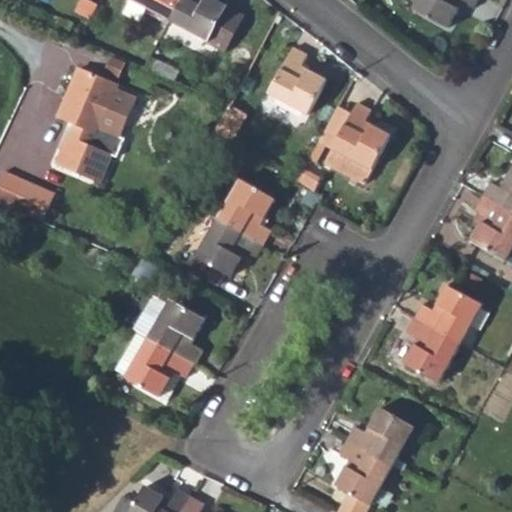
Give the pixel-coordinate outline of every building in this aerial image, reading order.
[(164,20),(174,0),(117,0),(113,9),(128,17),(135,4),(164,20)] [(174,0),(164,20),(219,49),(240,10),(221,0),(174,0)] [(417,0),(447,16),(456,0),(417,0)] [(284,54),(256,109),(295,130),(316,89),(292,76),(298,63),(284,54)] [(53,161),(98,181),(135,95),(113,86),(115,81),(78,65),(57,115),(70,121),(53,161)] [(235,139),(251,113),(234,103),(219,129),(235,139)] [(333,111),(318,140),(340,153),(355,124),(333,111)] [(340,153),(332,166),(373,189),(394,152),(365,135),(368,126),(358,120),(355,124),(340,153)] [(487,178),(481,191),(511,207),(511,167),(501,186),(487,178)] [(0,175),(0,201),(42,218),(54,190),(3,169),(0,175)] [(241,185),(219,220),(265,250),(276,232),(260,223),(272,204),(241,185)] [(511,256),(511,253),(511,207),(481,191),(475,203),(489,211),(476,235),(511,256)] [(258,261),(265,250),(219,220),(190,269),(215,284),(222,273),(229,277),(242,252),(258,261)] [(422,302),(411,320),(462,348),(486,304),(450,285),(435,310),(422,302)] [(171,302),(145,344),(191,371),(201,353),(187,344),(202,320),(171,302)] [(443,383),(462,348),(411,320),(407,329),(421,337),(407,363),(443,383)] [(185,381),(191,371),(145,344),(125,377),(156,396),(159,391),(168,396),(179,378),(185,381)] [(353,427),(345,443),(396,471),(418,431),(383,410),(368,435),(353,427)] [(376,507),(396,471),(345,443),(339,454),(355,462),(341,487),(376,507)] [(129,511),(178,511),(185,501),(173,496),(165,508),(138,495),(129,511)] [(199,511),(201,509),(185,501),(178,511),(199,511)]
